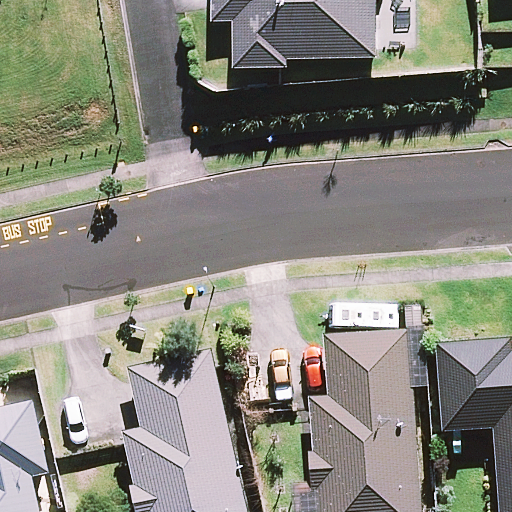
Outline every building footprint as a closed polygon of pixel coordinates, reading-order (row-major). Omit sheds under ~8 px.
[(293,60),(383,58),(381,0),(218,0),(218,21),(239,21),(240,68),(293,68),(293,60)] [(319,511),(423,511),(415,394),(412,395),(407,334),(326,340),(331,400),(311,401),(315,456),(310,456),(313,495),(318,495),(319,511)] [(495,432),(501,511),(511,511),(511,346),(511,342),(437,348),(444,436),(495,432)] [(247,511),(215,368),(212,353),(129,372),(143,433),(124,437),(136,490),(132,491),(136,511),(247,511)] [(0,511),(40,511),(34,482),(51,478),(34,404),(0,411),(0,511)]
